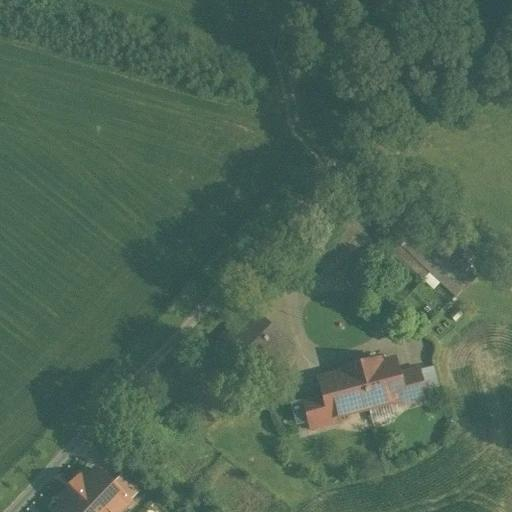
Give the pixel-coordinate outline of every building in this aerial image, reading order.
[(369,178),(298,249),(320,271),(371,219),(456,299),(477,276),(418,225),(419,223),(369,178)] [(292,348),(251,308),(217,341),(259,381),(292,348)] [(378,361),(341,371),(342,374),(320,380),(325,401),(330,419),(331,419),(402,400),(403,399),(397,376),(393,361),(379,365),(378,361)] [(418,371),(397,376),(403,399),(402,400),(403,405),(425,399),(418,371)] [(319,397),(303,401),(310,429),(332,424),(331,419),(330,419),(325,401),(320,402),(319,397)] [(95,471),(83,483),(79,480),(60,499),(64,503),(55,511),(120,511),(128,504),(95,471)]
